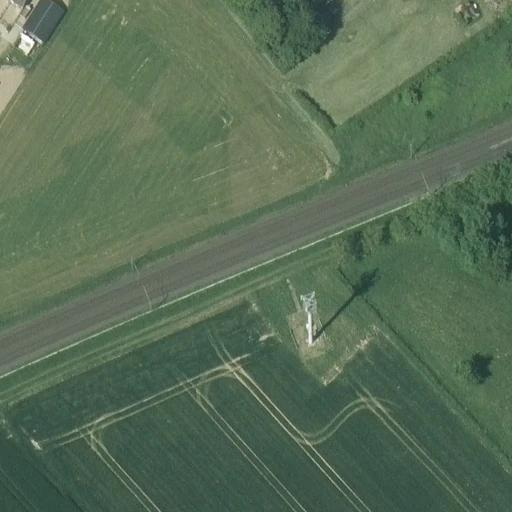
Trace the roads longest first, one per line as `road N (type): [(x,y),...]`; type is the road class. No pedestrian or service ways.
road 1 (track): [(511,197),(303,271),(0,408)]
road 2 (track): [(324,151),(203,0)]
